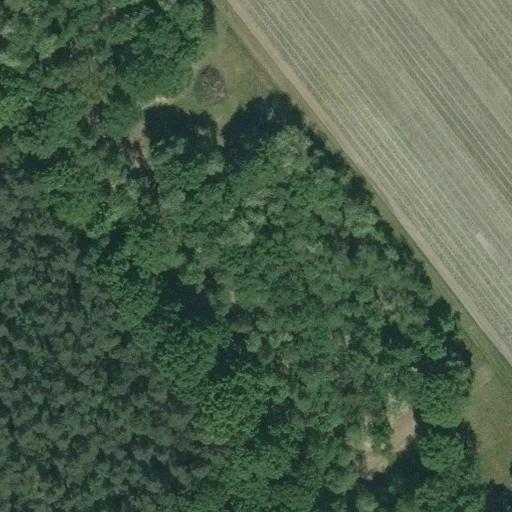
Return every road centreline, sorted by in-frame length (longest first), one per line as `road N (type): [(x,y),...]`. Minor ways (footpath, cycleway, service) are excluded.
road 1 (track): [(352,511),(0,50)]
road 2 (track): [(479,384),(335,489)]
